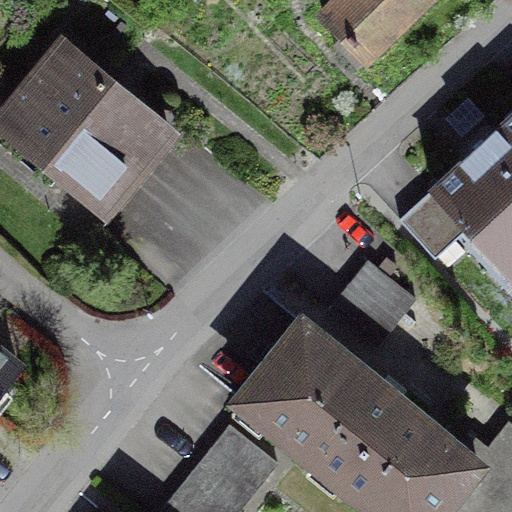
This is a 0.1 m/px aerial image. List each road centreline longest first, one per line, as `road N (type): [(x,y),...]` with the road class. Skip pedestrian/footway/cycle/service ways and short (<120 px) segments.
road 1 (residential): [(511,13),(135,386)]
road 2 (residential): [(0,274),(135,386)]
road 3 (residential): [(135,386),(28,511)]
